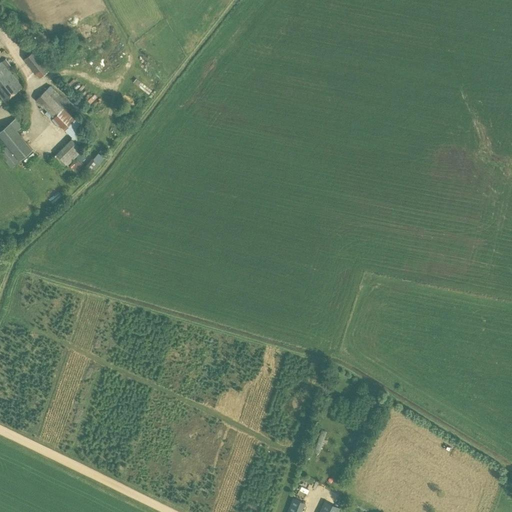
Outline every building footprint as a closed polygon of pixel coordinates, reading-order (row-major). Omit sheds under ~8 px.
[(23,31),(28,28),(23,22),(19,25),(23,31)] [(39,78),(49,70),(34,51),(24,59),(39,78)] [(131,56),(124,58),(126,66),(133,63),(131,56)] [(6,58),(0,62),(0,95),(4,100),(13,93),(22,86),(8,69),(12,67),(6,58)] [(75,119),(63,107),(68,102),(50,85),(36,100),(53,117),(51,119),(58,126),(60,124),(65,130),(75,119)] [(0,136),(20,160),(33,149),(17,130),(22,126),(15,118),(0,130),(0,136)] [(72,137),(71,138),(78,145),(85,137),(78,131),(72,137)] [(28,161),(38,154),(36,150),(26,157),(28,161)] [(93,171),(104,157),(98,153),(93,158),(92,157),(86,165),(93,171)] [(77,173),(84,166),(77,158),(70,166),(77,173)] [(302,511),(306,503),(292,498),(287,511),(302,511)] [(338,511),(341,508),(324,500),(318,511),(338,511)]
